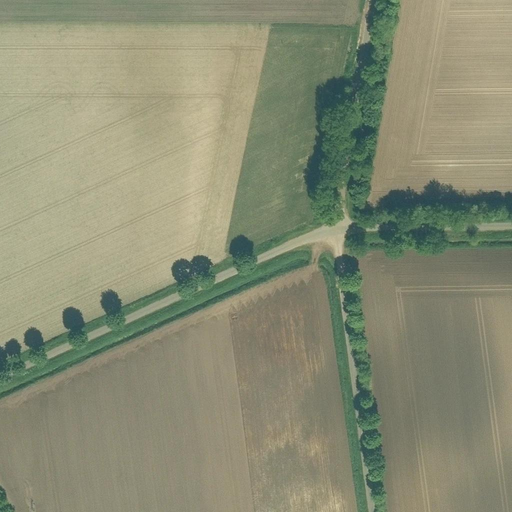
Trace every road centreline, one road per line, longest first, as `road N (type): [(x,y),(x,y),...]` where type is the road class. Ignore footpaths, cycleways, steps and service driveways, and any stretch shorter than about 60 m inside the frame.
road 1 (unclassified): [(0,380),(336,230)]
road 2 (unclassified): [(336,230),(373,511)]
road 3 (unclassified): [(374,0),(336,230)]
road 4 (unclassified): [(336,230),(511,228)]
